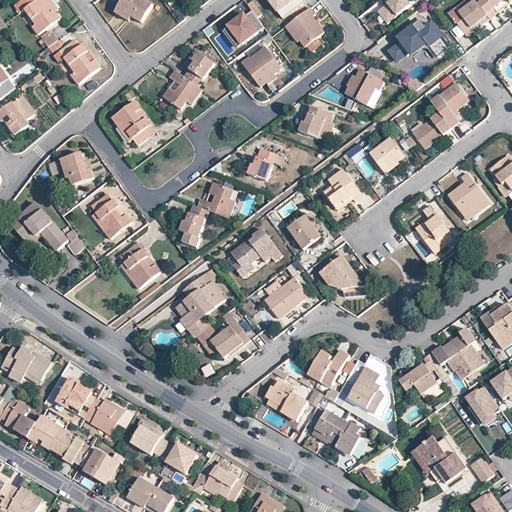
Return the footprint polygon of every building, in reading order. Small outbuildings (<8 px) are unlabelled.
[(21,0),(15,5),(21,13),(25,10),(30,6),(39,0),(21,0)] [(33,29),(38,35),(61,19),(56,13),(59,10),(51,0),(39,0),(30,6),(25,10),(36,26),(33,29)] [(132,17),(142,24),(153,6),(143,0),(122,0),(118,9),(132,17)] [(277,10),(288,25),(310,9),(305,3),(306,2),(305,0),(274,0),(268,4),(274,12),(277,10)] [(411,0),(389,0),(392,3),(382,11),(391,23),(415,5),(411,0)] [(466,0),(448,14),(455,24),(456,23),(467,37),(474,31),(472,28),(479,23),(481,26),(489,20),(474,0),(466,0)] [(474,0),(489,20),(511,4),(507,0),(474,0)] [(252,11),(257,18),(262,15),(253,1),(248,5),(252,11)] [(285,27),(297,43),(299,41),(305,48),(307,46),(311,52),(322,44),(317,38),(325,33),(313,17),(316,14),(311,8),(310,9),(288,25),(285,27)] [(132,17),(118,9),(115,13),(129,22),(132,17)] [(257,18),(252,11),(246,16),(245,14),(228,26),(242,44),(264,28),(257,18)] [(0,39),(11,31),(1,19),(0,19),(0,39)] [(472,28),(474,31),(481,26),(479,23),(472,28)] [(426,29),(415,26),(406,33),(409,37),(389,53),(397,63),(405,56),(407,58),(421,47),(429,48),(438,59),(451,49),(432,24),(426,29)] [(242,44),(228,26),(224,29),(237,47),(242,44)] [(44,41),(49,48),(58,42),(53,35),(44,41)] [(49,48),(52,53),(62,47),(58,42),(49,48)] [(72,76),(79,85),(100,69),(83,46),(80,49),(75,42),(54,57),(59,64),(65,60),(70,67),(75,74),(72,76)] [(242,63),(262,89),(276,77),(275,75),(282,70),(265,47),(250,59),(249,58),(242,63)] [(184,77),(198,88),(215,65),(195,50),(184,66),(189,70),(184,77)] [(37,60),(42,67),(46,64),(41,57),(37,60)] [(0,86),(9,80),(0,67),(0,86)] [(345,94),(375,110),(385,94),(380,92),(385,84),(360,70),(356,78),(353,76),(347,86),(349,87),(345,94)] [(164,97),(182,110),(187,102),(193,106),(203,91),(198,88),(184,77),(175,71),(170,78),(175,81),(180,85),(175,92),(170,88),(164,97)] [(34,79),(38,83),(43,79),(40,74),(34,79)] [(454,83),(449,76),(440,83),(445,90),(454,83)] [(414,93),(425,85),(407,77),(404,84),(414,93)] [(175,92),(180,85),(175,81),(170,88),(175,92)] [(440,113),(452,129),(460,123),(454,114),(470,102),(455,84),(431,102),(440,113)] [(34,90),(48,109),(54,106),(39,86),(34,90)] [(125,95),(130,102),(136,98),(131,91),(125,95)] [(10,128),(15,135),(29,125),(25,120),(34,113),(21,96),(0,111),(0,119),(2,122),(4,121),(10,128)] [(113,120),(129,143),(134,140),(138,146),(157,133),(147,119),(143,122),(139,117),(144,114),(136,103),(113,120)] [(299,132),(327,142),(334,123),(330,122),(333,114),(312,107),(309,115),(306,123),(303,122),(299,132)] [(413,134),(425,150),(452,129),(440,113),(413,134)] [(411,137),(406,141),(411,148),(416,144),(411,137)] [(371,155),(385,174),(399,163),(406,157),(391,139),(371,155)] [(359,145),(353,149),(356,153),(362,149),(359,145)] [(248,175),(267,182),(274,163),(277,156),(261,149),(257,158),(254,166),(252,165),(248,175)] [(353,149),(347,154),(350,158),(356,153),(353,149)] [(61,160),(67,180),(70,178),(72,186),(95,179),(89,161),(85,162),(83,154),(61,160)] [(350,158),(347,154),(343,157),(349,165),(346,167),(349,170),(356,165),(350,158)] [(277,156),(274,163),(282,166),(285,159),(277,156)] [(490,169),(503,186),(507,183),(511,189),(511,162),(507,156),(490,169)] [(399,163),(385,174),(388,177),(401,166),(399,163)] [(325,193),(338,210),(353,198),(355,201),(356,202),(364,197),(343,170),(329,181),(333,187),(325,193)] [(448,196),(468,221),(491,204),(467,173),(461,178),(465,183),(448,196)] [(503,186),(500,188),(508,198),(511,194),(511,189),(507,183),(503,186)] [(209,212),(230,220),(237,203),(231,201),(234,192),(214,184),(209,194),(216,196),(213,204),(200,199),(197,207),(209,212)] [(234,192),(231,201),(237,203),(240,194),(234,192)] [(92,217),(110,239),(132,222),(115,199),(113,201),(108,195),(92,208),(96,214),(92,217)] [(353,198),(338,210),(340,213),(355,201),(353,198)] [(13,224),(31,245),(43,235),(57,251),(69,240),(36,204),(13,224)] [(197,207),(192,205),(186,223),(184,222),(180,231),(187,234),(200,238),(209,212),(197,207)] [(416,229),(436,254),(453,240),(449,235),(451,233),(430,206),(423,211),(429,219),(416,229)] [(289,229),(304,251),(325,235),(315,220),(311,223),(306,216),(289,229)] [(239,262),(245,270),(252,264),(262,257),(266,263),(273,258),(276,262),(283,256),(263,230),(232,254),(239,262)] [(462,247),(470,241),(464,233),(456,240),(462,247)] [(198,248),(202,239),(200,238),(187,234),(184,243),(198,248)] [(85,246),(77,236),(67,245),(76,254),(85,246)] [(122,266),(140,289),(162,273),(156,265),(154,266),(150,269),(144,261),(149,258),(138,244),(121,258),(125,263),(122,266)] [(330,286),(341,289),(329,273),(342,262),(362,288),(367,288),(343,257),(320,274),(330,286)] [(144,261),(150,269),(154,266),(149,258),(144,261)] [(233,266),(243,278),(255,269),(252,264),(245,270),(239,262),(233,266)] [(362,288),(342,262),(329,273),(341,289),(349,303),(367,294),(362,288)] [(215,268),(184,291),(190,300),(213,282),(221,276),(215,268)] [(265,301),(280,320),(309,297),(295,278),(265,301)] [(182,320),(195,338),(197,336),(211,325),(204,316),(226,300),(213,282),(190,300),(178,309),(185,318),(182,320)] [(482,319),(499,344),(511,335),(511,310),(508,305),(500,310),(498,308),(482,319)] [(211,325),(197,336),(214,358),(220,353),(225,359),(251,339),(236,320),(230,324),(231,327),(219,336),(211,325)] [(476,342),(466,328),(460,333),(461,335),(442,348),(450,360),(453,358),(466,377),(485,364),(472,345),(476,342)] [(511,335),(499,344),(504,350),(511,344),(511,335)] [(450,360),(442,348),(442,347),(432,354),(441,366),(448,361),(450,360)] [(14,349),(3,367),(13,374),(11,376),(22,382),(26,375),(40,384),(52,364),(39,356),(37,358),(31,355),(33,353),(24,348),(21,353),(14,349)] [(323,351),(309,376),(331,388),(350,355),(340,350),(336,358),(323,351)] [(441,366),(432,354),(426,357),(429,362),(438,375),(441,379),(447,375),(441,366)] [(339,376),(345,380),(357,362),(350,358),(339,376)] [(462,381),(466,377),(453,358),(450,360),(448,361),(462,381)] [(438,375),(429,362),(425,365),(434,378),(438,375)] [(416,386),(428,403),(444,391),(434,378),(425,365),(424,365),(409,376),(416,386)] [(362,379),(349,399),(375,414),(385,396),(382,394),(383,392),(379,389),(381,386),(376,382),(380,375),(366,366),(359,378),(362,379)] [(287,380),(289,376),(277,368),(272,372),(287,380)] [(511,368),(492,383),(504,400),(509,396),(511,393),(511,368)] [(407,391),(416,386),(409,376),(400,382),(407,391)] [(460,394),(449,378),(444,381),(455,398),(460,394)] [(69,383),(82,391),(84,388),(71,380),(69,383)] [(285,409),(282,413),(298,422),(309,402),(295,394),(297,390),(280,380),(275,389),(272,387),(266,398),(270,400),(285,409)] [(69,383),(58,402),(70,409),(72,406),(80,411),(79,414),(86,418),(87,417),(97,400),(90,395),(91,392),(84,388),(82,391),(69,383)] [(481,425),(501,411),(485,387),(467,399),(472,406),(469,408),(481,425)] [(325,397),(334,402),(339,393),(333,389),(328,391),(325,397)] [(315,391),(309,402),(317,407),(323,396),(315,391)] [(0,397),(0,416),(1,417),(9,405),(2,401),(3,400),(0,397)] [(118,424),(123,415),(104,404),(97,400),(87,417),(94,421),(92,423),(112,435),(118,424)] [(104,404),(123,415),(125,412),(106,400),(104,404)] [(268,405),(282,413),(285,409),(270,400),(268,405)] [(30,439),(38,425),(25,417),(30,409),(20,402),(18,405),(12,401),(9,405),(1,417),(8,422),(17,427),(16,430),(30,439)] [(123,415),(118,424),(125,428),(134,414),(126,409),(125,412),(123,415)] [(327,412),(314,435),(351,456),(362,438),(358,435),(362,429),(353,423),(351,426),(327,412)] [(38,425),(30,439),(38,444),(40,440),(45,443),(43,447),(51,452),(53,448),(63,431),(64,430),(43,417),(38,425)] [(140,430),(132,443),(152,456),(154,452),(162,457),(170,443),(149,431),(152,425),(142,419),(137,428),(140,430)] [(17,427),(8,422),(6,425),(16,430),(17,427)] [(63,431),(53,448),(67,457),(65,461),(73,465),(75,462),(81,466),(92,447),(63,431)] [(426,475),(430,473),(418,455),(437,442),(433,437),(411,453),(426,475)] [(467,470),(449,444),(442,450),(437,442),(418,455),(430,473),(435,469),(442,479),(446,484),(467,470)] [(161,458),(187,474),(198,456),(178,444),(176,447),(170,443),(162,457),(161,458)] [(105,485),(119,462),(93,446),(92,447),(81,466),(89,470),(86,474),(105,485)] [(51,452),(65,461),(67,457),(53,448),(51,452)] [(494,476),(482,458),(473,465),(481,477),(479,479),(483,483),(494,476)] [(201,496),(205,488),(207,485),(217,468),(209,463),(192,490),(201,496)] [(481,477),(473,465),(470,466),(479,479),(481,477)] [(238,480),(217,468),(207,485),(220,492),(235,501),(244,486),(237,482),(238,480)] [(376,481),(367,468),(361,472),(370,484),(376,481)] [(437,482),(442,479),(435,469),(430,473),(437,482)] [(0,474),(0,504),(2,506),(4,504),(13,487),(7,483),(0,479),(0,476),(1,475),(0,474)] [(140,479),(131,495),(139,500),(137,503),(146,508),(157,489),(140,479)] [(207,485),(205,488),(217,496),(220,492),(207,485)] [(12,511),(36,511),(41,504),(20,491),(13,487),(4,504),(10,508),(9,510),(12,511)] [(20,491),(41,504),(43,500),(22,487),(20,491)] [(158,511),(166,511),(174,499),(157,489),(146,508),(151,511),(156,511),(157,511),(158,511)] [(504,506),(511,501),(511,490),(500,500),(504,506)] [(130,511),(141,511),(144,508),(116,491),(111,500),(130,511)] [(496,511),(501,509),(490,493),(473,506),(477,511),(496,511)] [(139,500),(131,495),(129,499),(137,503),(139,500)] [(252,511),(279,511),(276,510),(279,505),(263,495),(252,511)]
